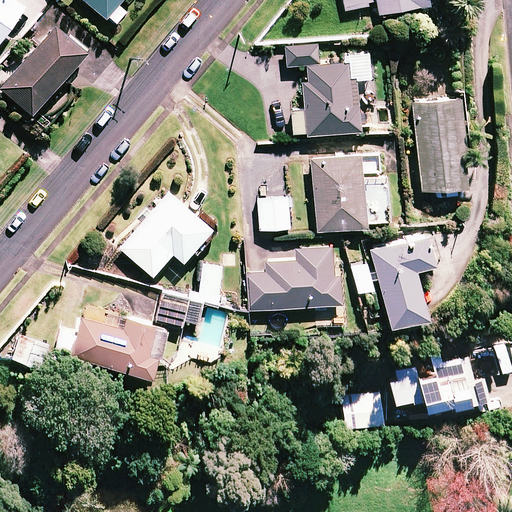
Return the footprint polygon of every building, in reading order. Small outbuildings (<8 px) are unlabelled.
[(0,0),(0,36),(20,7),(9,0),(0,0)] [(120,0),(79,0),(111,27),(123,13),(115,6),(120,0)] [(343,0),(346,9),(377,3),(379,13),(429,3),(428,0),(343,0)] [(82,54),(45,22),(25,46),(31,51),(0,87),(0,91),(29,117),(82,54)] [(291,109),(292,132),(305,131),(305,136),(361,132),(357,78),(350,79),(349,61),(319,63),(317,42),(285,44),(287,65),(306,63),(307,84),(303,84),(305,108),(291,109)] [(469,198),(461,96),(413,99),(420,188),(443,187),(444,200),(469,198)] [(317,229),(366,225),(361,153),(312,157),(317,229)] [(212,226),(167,188),(119,245),(152,274),(172,250),(183,259),(212,226)] [(290,227),(288,196),(257,198),(259,229),(290,227)] [(434,262),(427,232),(369,247),(389,325),(428,315),(416,267),(434,262)] [(334,274),(332,245),(294,247),(295,258),(266,260),(267,270),(247,272),(250,309),(342,303),(340,274),(334,274)] [(157,320),(126,314),(124,325),(81,317),(73,358),(154,374),(158,352),(161,353),(167,324),(184,326),(185,321),(201,323),(203,304),(219,306),(224,263),(201,261),(198,289),(188,288),(187,296),(160,293),(157,320)] [(347,324),(346,312),(315,315),(316,327),(347,324)] [(44,342),(20,334),(12,358),(36,366),(44,342)] [(511,369),(505,345),(388,373),(395,401),(423,395),(426,407),(452,401),(453,404),(487,396),(482,376),(511,369)]
